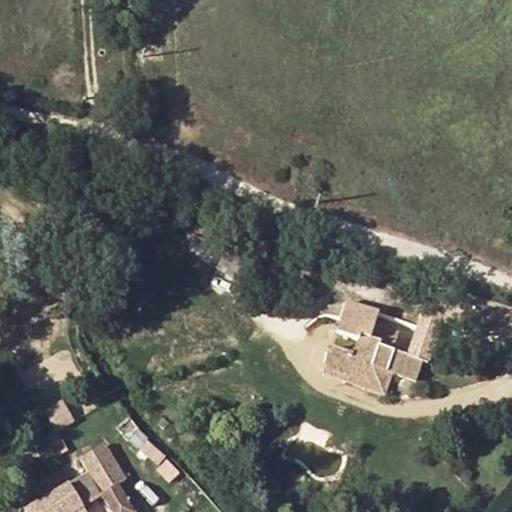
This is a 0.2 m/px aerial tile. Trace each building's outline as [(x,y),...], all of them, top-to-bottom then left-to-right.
[(12,90),(4,96),(9,103),(17,97),(12,90)] [(397,334),(374,325),(376,315),(346,305),(338,333),(357,340),(353,355),(333,348),(327,369),(346,375),(348,369),(368,376),(370,367),(386,372),(415,381),(421,361),(427,362),(439,324),(449,327),(452,318),(511,337),(511,310),(447,291),(441,315),(424,310),(418,328),(408,356),(391,351),(397,334)] [(346,375),(327,369),(325,376),(380,393),(386,372),(370,367),(368,376),(348,369),(346,375)] [(92,439),(75,449),(80,458),(98,447),(92,439)] [(40,456),(33,443),(21,450),(29,463),(40,456)] [(131,511),(116,486),(124,480),(102,445),(98,447),(80,458),(87,471),(101,494),(112,511),(131,511)] [(29,463),(21,450),(8,458),(24,482),(36,475),(29,463)] [(101,494),(87,471),(66,484),(80,507),(101,494)] [(66,484),(25,509),(26,511),(72,511),(80,507),(66,484)]
